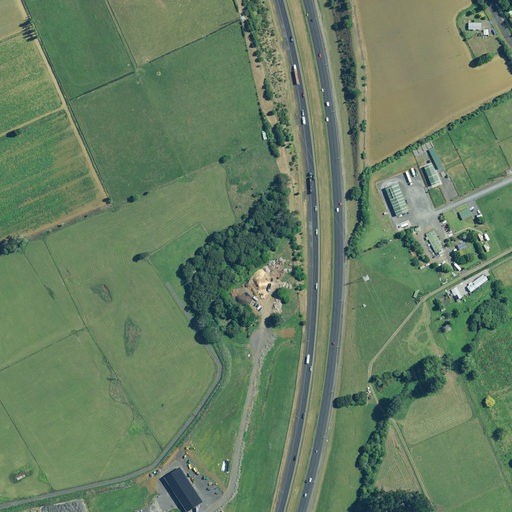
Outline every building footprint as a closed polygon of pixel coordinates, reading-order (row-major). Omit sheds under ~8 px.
[(439,182),(432,166),(424,169),(431,186),(439,182)] [(409,211),(398,183),(385,189),(396,216),(409,211)] [(472,215),(469,209),(459,214),(462,220),(472,215)] [(443,249),(433,230),(425,234),(427,237),(425,238),(426,240),(428,239),(435,253),(443,249)] [(467,247),(465,242),(457,245),(459,250),(467,247)] [(487,280),(483,275),(472,283),(471,282),(468,284),(469,285),(467,287),(470,292),(487,280)] [(462,297),(456,287),(451,290),(457,302),(460,301),(459,299),(462,297)]
